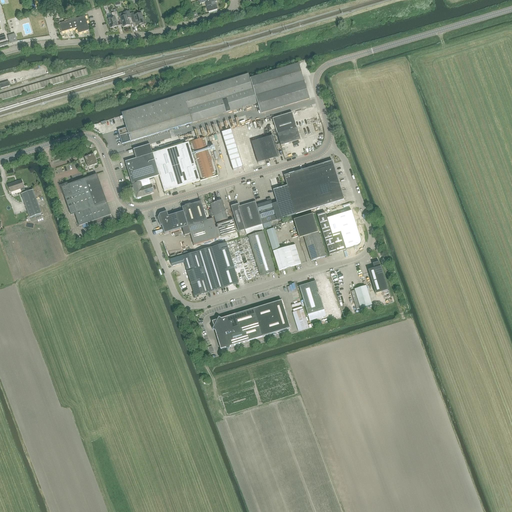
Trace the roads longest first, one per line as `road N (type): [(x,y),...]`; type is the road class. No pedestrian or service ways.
road 1 (unclassified): [(141,209),(176,296),(191,307),(359,258),(372,240),(344,158),(327,146)]
road 2 (tertiary): [(327,146),(317,87),(324,66),(511,9)]
road 3 (unknown): [(105,156),(243,111),(265,114),(320,98)]
road 4 (tertiary): [(141,209),(327,146)]
road 5 (tertiary): [(0,159),(92,135),(120,198),(141,209)]
road 6 (unclassified): [(103,38),(153,34),(231,10),(231,0)]
